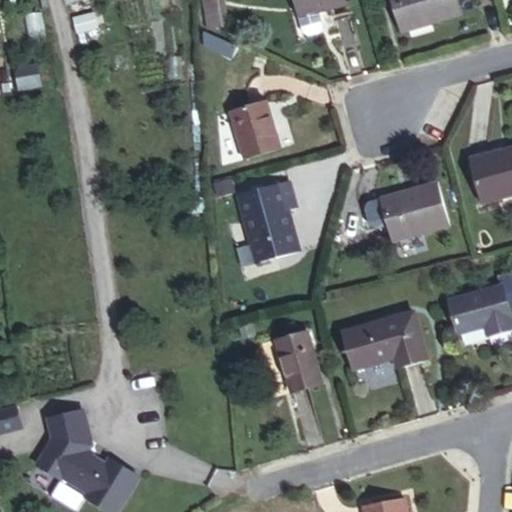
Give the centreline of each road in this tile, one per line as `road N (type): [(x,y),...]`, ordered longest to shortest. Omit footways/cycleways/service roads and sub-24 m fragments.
road 1 (residential): [(56,0),(116,361)]
road 2 (residential): [(253,482),(488,436)]
road 3 (residential): [(511,47),(412,75),(384,104)]
